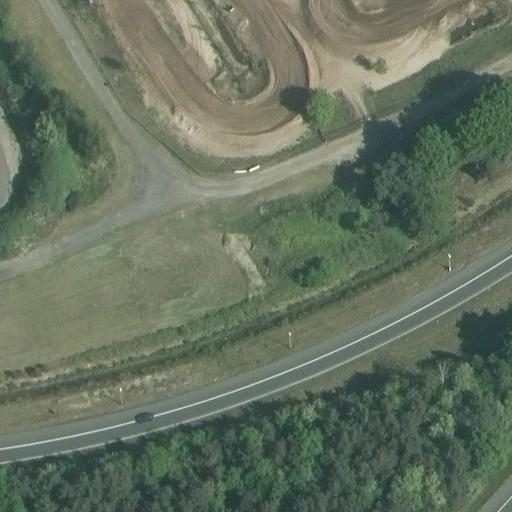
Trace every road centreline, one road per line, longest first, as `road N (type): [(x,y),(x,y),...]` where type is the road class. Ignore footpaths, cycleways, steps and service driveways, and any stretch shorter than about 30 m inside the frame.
road 1 (motorway): [(511,266),(348,356),(170,421),(0,460)]
road 2 (track): [(0,167),(23,152),(53,162),(78,187),(77,220)]
road 3 (track): [(0,180),(51,214),(116,221)]
